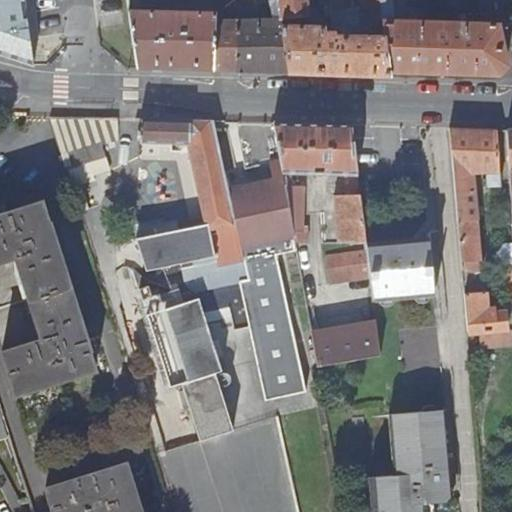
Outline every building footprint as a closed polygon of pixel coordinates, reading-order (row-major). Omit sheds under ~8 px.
[(0,0),(0,54),(16,60),(9,7),(4,7),(3,0),(0,0)] [(311,16),(308,0),(278,0),(280,5),(282,20),(311,16)] [(324,28),(283,28),(290,75),(390,77),(390,72),(380,0),(319,0),(320,4),(331,2),(335,28),(336,28),(335,33),(325,34),(324,28)] [(499,27),(485,27),(443,25),(443,19),(434,19),(433,25),(396,25),(393,0),(380,0),(390,72),(498,76),(507,66),(499,27)] [(479,0),(485,27),(499,27),(492,0),(479,0)] [(131,13),(140,70),(290,75),(283,28),(283,26),(217,27),(218,15),(131,13)] [(119,119),(51,117),(77,199),(99,193),(97,188),(113,183),(106,158),(118,141),(119,119)] [(184,281),(196,290),(240,281),(248,279),(228,189),(214,121),(143,120),(143,130),(140,130),(139,137),(142,137),(142,145),(190,146),(209,229),(136,238),(147,271),(216,255),(217,261),(181,267),(184,281)] [(349,175),(357,176),(351,125),(275,123),(282,161),(285,173),(349,175)] [(450,128),(468,334),(482,333),(483,348),(511,346),(511,330),(509,331),(508,314),(496,314),(496,309),(489,309),(487,294),(486,294),(475,175),(489,174),(490,186),(503,185),(499,130),(450,128)] [(285,173),(282,161),(272,163),(275,180),(228,189),(248,279),(240,281),(265,400),(273,398),(306,391),(278,254),(299,250),(297,243),(285,177),(285,173)] [(292,175),(285,177),(297,243),(309,242),(309,225),(305,224),(306,184),(301,185),(300,180),(293,181),(292,175)] [(360,195),(357,176),(349,175),(349,192),(336,193),(336,196),(335,196),(341,243),(366,243),(360,195)] [(78,202),(85,224),(91,222),(84,200),(78,202)] [(52,222),(50,222),(44,202),(0,216),(0,263),(17,259),(17,274),(34,328),(43,340),(3,352),(17,396),(97,372),(90,351),(92,350),(52,222)] [(511,266),(511,232),(503,233),(505,266),(511,266)] [(397,243),(397,242),(366,246),(367,251),(370,278),(373,304),(435,297),(429,239),(412,241),(410,242),(406,241),(403,241),(401,242),(397,243)] [(326,257),(329,284),(370,278),(367,251),(326,257)] [(182,383),(215,372),(222,370),(200,299),(166,309),(174,333),(166,336),(181,383),(182,383)] [(380,355),(376,326),(315,338),(320,366),(380,355)] [(233,429),(215,372),(182,383),(200,439),(233,429)] [(0,407),(0,440),(11,437),(1,407),(0,407)] [(454,497),(447,412),(390,417),(396,478),(371,480),(374,511),(429,511),(429,505),(447,503),(454,497)] [(142,511),(127,464),(46,490),(52,511),(142,511)]
